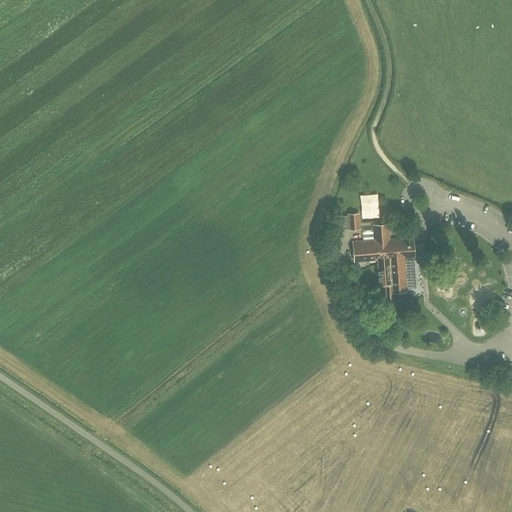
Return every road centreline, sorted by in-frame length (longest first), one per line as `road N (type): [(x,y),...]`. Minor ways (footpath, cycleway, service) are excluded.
road 1 (unclassified): [(190,511),(0,375)]
road 2 (track): [(369,0),(390,70),(375,144),(416,186)]
